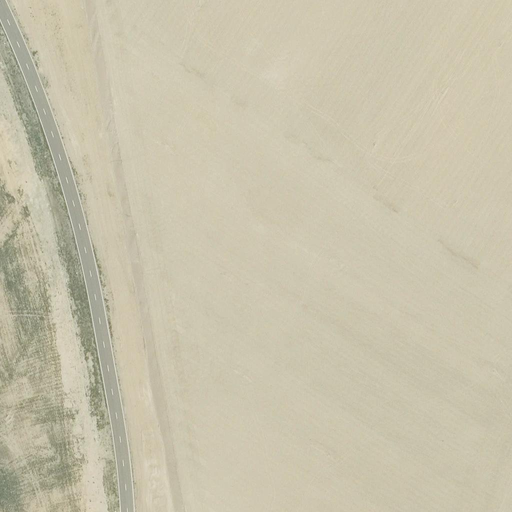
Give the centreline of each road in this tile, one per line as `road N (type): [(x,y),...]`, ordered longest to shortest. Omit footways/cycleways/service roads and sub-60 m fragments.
road 1 (unclassified): [(125,511),(88,263),(53,139),(0,3)]
road 2 (unclassified): [(0,365),(34,511)]
